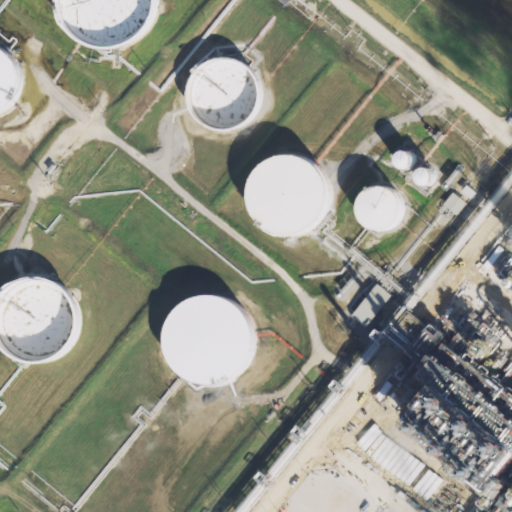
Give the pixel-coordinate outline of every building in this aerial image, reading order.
[(163,0),(161,15),(150,31),(134,42),(115,45),(96,42),(80,31),(69,15),(65,0),(163,0)] [(24,91),(16,103),(5,110),(0,111),(0,44),(5,46),(16,53),(24,65),(27,78),(24,91)] [(262,105),(255,116),(244,124),(230,127),(217,124),(205,116),(198,105),(195,92),(198,78),(205,67),(217,59),(230,57),(244,59),(255,67),(262,78),(265,92),(262,105)] [(423,162),(420,165),(417,167),(414,167),(410,167),(407,165),(405,162),(404,158),(405,154),(407,151),(410,149),(414,149),(417,149),(420,151),(423,154),(423,158),(423,162)] [(399,150),(397,166),(411,168),(414,152),(399,150)] [(334,208),(325,221),(312,230),(297,233),(282,230),(269,221),(260,208),(257,193),(260,178),(269,165),(282,156),(297,153),(312,156),(325,165),(334,178),(337,193),(334,208)] [(443,179),(441,182),(438,184),(435,185),(431,184),(428,182),(426,179),(425,176),(426,172),(428,169),(431,167),(435,166),(438,167),(441,169),(443,172),(444,176),(443,179)] [(419,167),(418,183),(433,184),(434,168),(419,167)] [(410,215),(405,222),(398,227),(389,229),(381,227),(373,222),(369,215),(367,206),(369,198),(373,191),(381,186),(389,184),(398,186),(405,191),(410,198),(411,206),(410,215)] [(459,214),(446,204),(456,192),(469,203),(459,214)] [(81,336),(72,349),(58,359),(42,362),(26,359),(12,349),(3,336),(0,323),(0,315),(3,303),(12,289),(26,280),(42,277),(58,280),(72,289),(81,303),(84,319),(81,336)] [(368,327),(355,316),(381,284),(395,295),(368,327)] [(259,356),(249,370),(235,380),(218,383),(200,380),(186,370),(176,356),(173,339),(176,321),(186,307),(200,297),(218,294),(235,297),(249,307),(259,321),(262,339),(259,356)]
